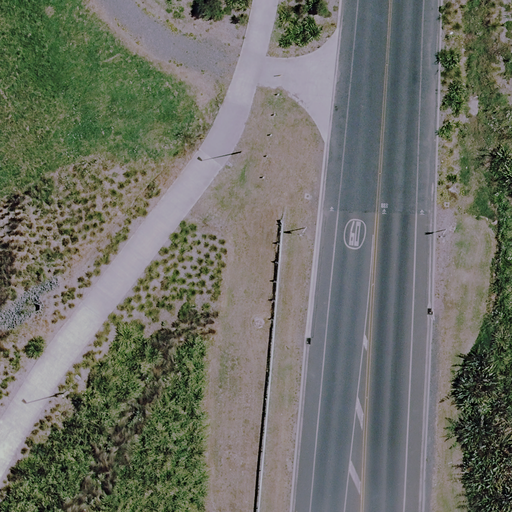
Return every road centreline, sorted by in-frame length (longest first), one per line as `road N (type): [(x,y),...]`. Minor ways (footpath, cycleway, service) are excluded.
road 1 (tertiary): [(395,0),(362,462)]
road 2 (track): [(390,94),(249,72),(188,53),(126,0)]
